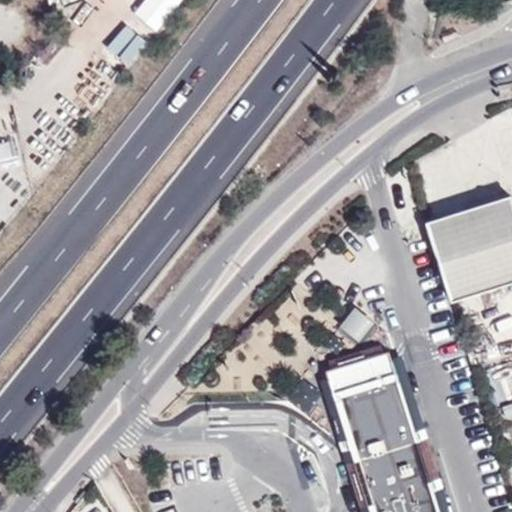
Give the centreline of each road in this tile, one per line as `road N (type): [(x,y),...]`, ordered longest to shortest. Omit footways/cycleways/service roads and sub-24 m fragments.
road 1 (secondary): [(511,49),(416,88),(366,119),(274,198),(73,435),(20,511)]
road 2 (secondary): [(43,511),(243,275),(334,182),(410,121),(511,72)]
road 3 (motorway): [(0,418),(335,0)]
road 4 (motorway): [(256,0),(0,319)]
